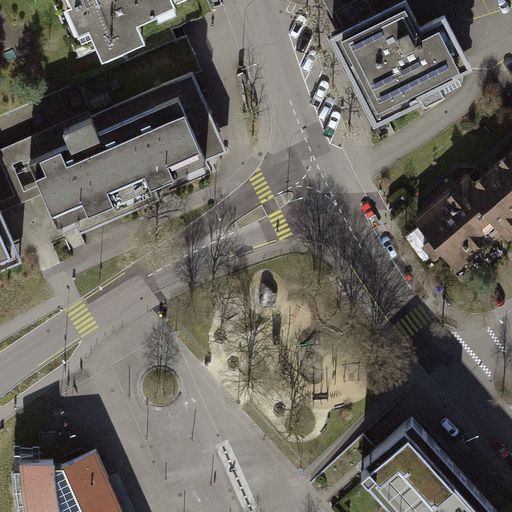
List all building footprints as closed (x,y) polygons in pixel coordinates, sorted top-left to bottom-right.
[(81,0),(107,58),(158,35),(146,9),(166,0),(81,0)] [(404,0),(323,0),(342,35),(331,41),(377,128),(459,85),(455,77),(471,69),(446,21),(422,33),(404,0)] [(64,144),(26,161),(55,226),(202,161),(175,98),(104,129),(96,111),(57,128),(64,144)] [(463,166),(408,212),(454,266),(498,229),(503,234),(511,225),(511,144),(509,140),(472,171),(463,166)] [(0,196),(0,268),(27,257),(0,196)] [(504,511),(418,417),(361,469),(400,511),(504,511)] [(54,458),(4,459),(14,511),(119,511),(91,448),(54,458)]
